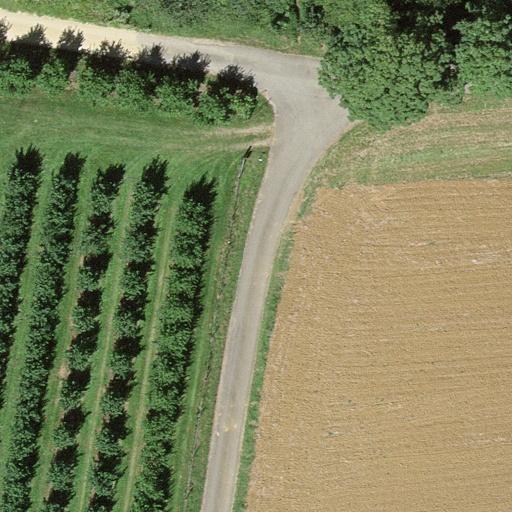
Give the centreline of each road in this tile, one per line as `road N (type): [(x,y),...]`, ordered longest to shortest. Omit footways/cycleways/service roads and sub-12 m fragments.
road 1 (track): [(312,80),(263,197),(212,511)]
road 2 (track): [(0,24),(312,80)]
road 3 (track): [(511,71),(312,80)]
